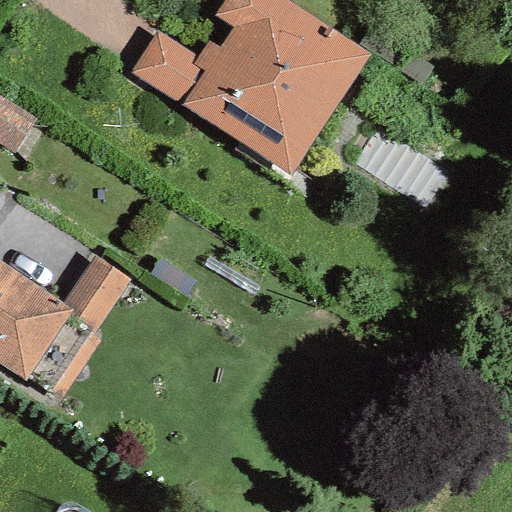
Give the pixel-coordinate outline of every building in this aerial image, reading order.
[(367,55),(281,0),(223,0),(213,16),(233,29),(219,50),(206,41),(196,57),(191,64),(204,72),(182,106),(289,175),(367,55)] [(127,71),(182,106),(204,72),(191,64),(196,57),(156,28),(127,71)] [(35,120),(0,99),(0,144),(15,154),(35,120)] [(91,257),(58,307),(95,331),(128,281),(91,257)] [(58,307),(0,267),(0,366),(25,383),(28,377),(60,399),(103,336),(95,331),(58,307)]
